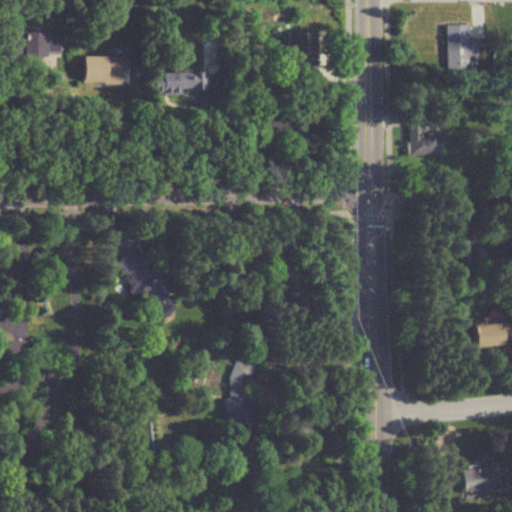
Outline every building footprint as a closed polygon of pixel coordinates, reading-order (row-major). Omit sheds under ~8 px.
[(465,24),(443,24),(443,61),(465,61),(465,24)] [(56,33),(14,32),(14,51),(18,51),(18,57),(56,57),(56,33)] [(312,33),(286,33),(286,77),(303,77),(303,57),(312,57),(312,33)] [(122,57),(78,57),(77,83),(122,84),(122,57)] [(171,74),(148,75),(149,94),(205,92),(204,72),(179,73),(179,65),(171,65),(171,74)] [(405,115),(405,155),(438,155),(438,134),(425,134),(425,115),(405,115)] [(473,251),(474,213),(452,213),(452,251),(473,251)] [(112,261),(157,317),(172,305),(165,297),(177,287),(155,260),(143,269),(127,249),(112,261)] [(469,346),(511,340),(511,318),(467,324),(469,346)] [(225,417),(251,418),(252,398),(247,398),(247,382),(256,382),(257,363),(227,362),(225,417)] [(457,490),(502,488),(501,463),(456,465),(457,490)]
